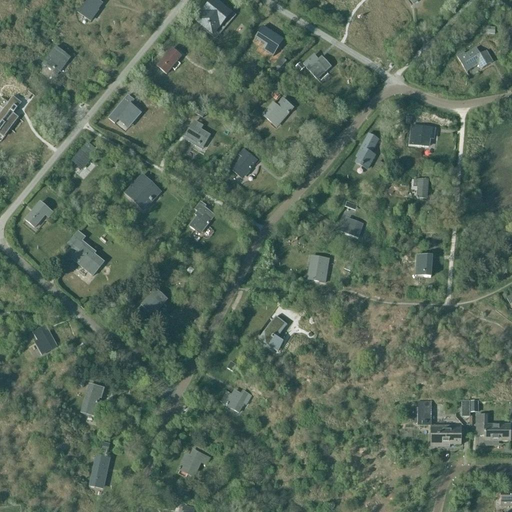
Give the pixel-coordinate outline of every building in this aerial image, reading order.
[(88,0),(79,13),(90,22),(97,12),(102,5),(98,3),(100,0),(88,0)] [(215,0),(211,0),(194,21),(203,29),(211,21),(217,26),(229,12),(215,0)] [(263,27),(255,40),(265,46),(262,51),(273,58),(284,41),(263,27)] [(70,59),(55,48),(43,65),(57,76),(70,59)] [(456,57),(466,74),(478,66),(480,71),(493,63),(486,52),(480,56),(476,49),(465,55),(463,53),(456,57)] [(181,58),(172,50),(157,67),(166,75),(181,58)] [(314,56),(303,66),(317,81),(331,68),(321,58),(318,61),(314,56)] [(283,59),(277,66),(281,69),(287,63),(283,59)] [(303,70),(299,65),(295,68),(300,73),(303,70)] [(274,93),(270,97),(275,102),(279,97),(274,93)] [(128,97),(109,120),(115,125),(118,121),(124,126),(137,111),(130,106),(134,102),(128,97)] [(4,110),(0,114),(0,136),(4,139),(5,137),(19,119),(18,118),(14,115),(22,104),(13,98),(4,110)] [(275,119),(281,124),(293,109),(283,100),(276,107),(273,104),(262,116),(271,124),(275,119)] [(205,115),(198,111),(196,116),(202,120),(205,115)] [(210,137),(204,133),(201,131),(203,128),(194,122),(192,126),(191,126),(185,137),(203,148),(210,137)] [(412,127),(410,146),(428,148),(430,136),(431,136),(434,136),(434,130),(412,127)] [(370,156),(378,141),(368,135),(356,157),(359,158),(356,163),(361,166),(360,167),(362,167),(367,170),(374,158),(370,156)] [(87,145),(72,162),(77,167),(79,165),(84,169),(97,153),(87,145)] [(239,156),(243,159),(232,171),(237,175),(238,174),(243,178),(244,177),(245,178),(250,173),(248,172),(250,170),(250,171),(251,169),(254,165),(251,162),(254,160),(243,151),(239,156)] [(379,172),(383,165),(379,162),(375,170),(379,172)] [(137,187),(135,185),(126,195),(135,203),(136,201),(143,207),(149,201),(151,203),(159,194),(144,180),(137,187)] [(417,199),(426,200),(428,181),(414,180),(414,187),(417,187),(417,199)] [(40,204),(25,221),(34,229),(40,222),(37,220),(42,214),(45,216),(48,219),(52,215),(49,212),(40,204)] [(196,230),(201,234),(212,220),(209,218),(211,215),(204,210),(206,208),(201,204),(195,211),(198,213),(195,216),(197,217),(190,227),(195,231),(196,230)] [(345,234),(358,239),(362,226),(346,220),(345,225),(348,226),(345,234)] [(94,275),(103,264),(73,239),(68,246),(77,253),(72,260),(87,272),(93,277),(94,275)] [(417,256),(415,277),(416,278),(416,276),(423,276),(423,278),(430,279),(432,257),(417,256)] [(315,258),(313,269),(310,268),(308,281),(326,284),(330,261),(315,258)] [(149,292),(152,295),(141,306),(152,317),(167,301),(156,291),(157,289),(154,286),(149,292)] [(287,326),(276,318),(258,340),(268,348),(278,353),(283,342),(276,338),(285,327),(287,326)] [(34,334),(38,342),(35,343),(41,354),(49,349),(50,351),(56,348),(45,328),(34,334)] [(231,363),(227,369),(232,373),(236,366),(231,363)] [(89,386),(81,413),(86,415),(86,413),(94,415),(99,398),(95,397),(98,388),(89,386)] [(228,395),(223,404),(226,406),(226,407),(227,407),(235,411),(234,411),(238,414),(243,405),(246,406),(251,397),(244,393),(242,397),(234,392),(232,397),(228,395)] [(431,402),(417,402),(417,427),(431,427),(431,402)] [(461,402),(461,418),(469,418),(469,402),(461,402)] [(476,437),(484,437),(484,442),(510,442),(510,426),(486,426),(487,417),(476,416),(476,437)] [(449,427),(431,427),(431,449),(449,449),(449,446),(461,446),(461,429),(449,429),(449,427)] [(179,471),(192,477),(194,478),(201,463),(206,466),(209,459),(195,453),(192,459),(186,456),(180,469),(179,471)] [(106,471),(108,459),(96,457),(90,487),(95,488),(95,486),(103,488),(107,471),(106,471)] [(511,491),(501,491),(501,507),(511,507),(511,491)]
